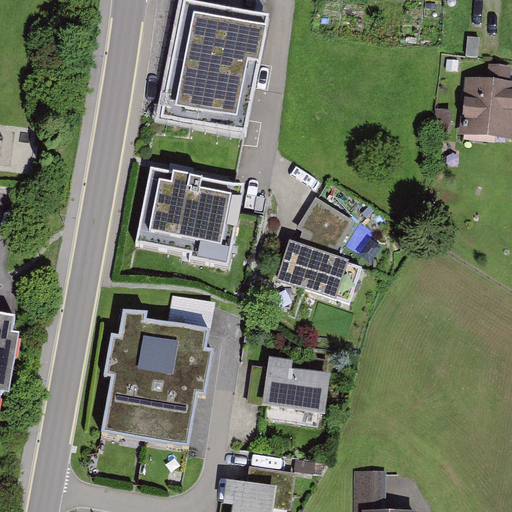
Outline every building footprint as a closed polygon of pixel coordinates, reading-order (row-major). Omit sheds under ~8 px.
[(268,22),(186,5),(162,123),(244,140),(268,22)] [(511,148),(511,98),(504,97),(506,83),(484,81),(483,95),(459,92),(452,150),(511,157),(511,148)] [(430,125),(429,138),(448,140),(449,126),(430,125)] [(244,192),(152,173),(136,250),(228,269),(244,192)] [(316,205),(297,234),(302,238),(298,251),(330,262),(332,256),(336,257),(354,228),(316,205)] [(298,251),(292,249),(280,284),(348,307),(360,272),(330,262),(298,251)] [(215,309),(173,302),(168,331),(209,339),(215,309)] [(204,406),(213,359),(206,357),(209,339),(168,331),(144,326),(145,318),(124,314),(119,341),(111,340),(103,384),(112,385),(102,439),(186,455),(196,404),(204,406)] [(17,325),(0,321),(0,400),(11,402),(23,342),(14,340),(17,325)] [(296,360),(270,357),(261,406),(268,408),(267,418),(318,426),(320,415),(326,415),(331,375),(328,373),(330,358),(312,356),(310,372),(294,370),(296,360)] [(293,511),(298,485),(252,477),(250,493),(228,490),(224,511),(293,511)] [(387,511),(389,478),(358,477),(356,511),(387,511)]
